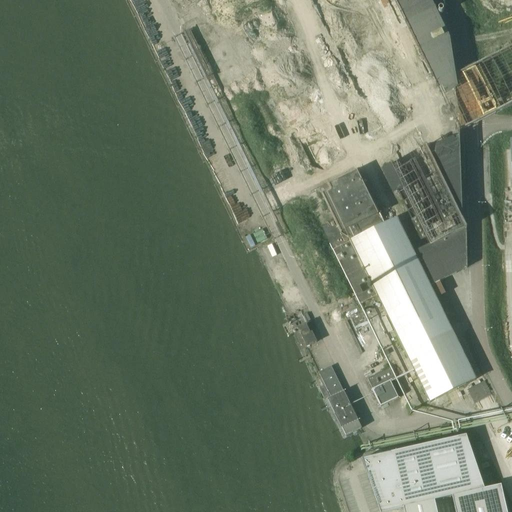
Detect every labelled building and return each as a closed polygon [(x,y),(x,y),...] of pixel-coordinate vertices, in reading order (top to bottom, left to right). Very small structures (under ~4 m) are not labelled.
[(393,0),(441,98),(457,90),(449,36),(437,12),(436,0),(393,0)] [(306,348),(317,343),(311,331),(309,332),(306,325),(297,329),(306,348)] [(327,400),(341,430),(345,436),(361,428),(358,422),(344,392),(332,366),(318,373),(330,398),(327,400)] [(380,407),(398,399),(390,382),(395,379),(390,368),(367,379),(372,390),(380,407)] [(457,503),(459,511),(509,511),(503,490),(481,495),(464,444),(359,466),(374,511),(429,511),(429,509),(457,503)] [(480,467),(483,478),(491,476),(487,464),(480,467)]
